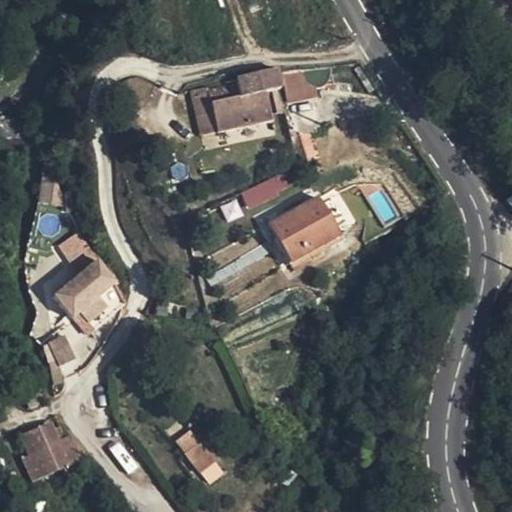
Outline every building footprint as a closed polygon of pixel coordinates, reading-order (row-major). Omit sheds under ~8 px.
[(293,102),(326,92),(318,71),(286,72),(293,102)] [(286,97),(280,72),(243,81),(245,89),(250,105),(272,100),(286,97)] [(250,105),(245,89),(210,99),(220,141),(278,125),(272,100),(250,105)] [(220,141),(210,99),(209,94),(195,99),(206,144),(220,141)] [(304,172),(256,191),(262,205),(284,195),(282,191),(307,179),(304,172)] [(319,188),(268,217),(288,254),(339,224),(319,188)] [(57,246),(71,264),(90,249),(76,231),(57,246)] [(113,308),(103,295),(118,283),(99,257),(52,292),(81,332),(113,308)] [(47,342),(59,366),(76,358),(63,334),(47,342)] [(17,393),(14,397),(23,423),(40,415),(36,405),(35,390),(17,393)] [(179,430),(193,418),(185,407),(171,418),(170,419),(179,430)] [(202,460),(215,449),(193,418),(179,430),(202,460)] [(41,491),(87,471),(72,450),(62,439),(59,440),(56,433),(29,445),(38,465),(30,468),(41,491)]
